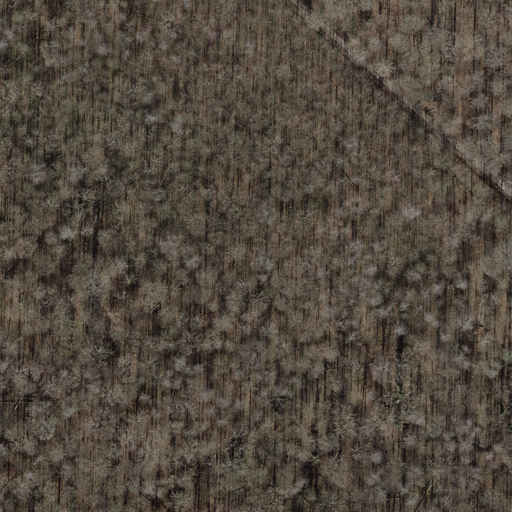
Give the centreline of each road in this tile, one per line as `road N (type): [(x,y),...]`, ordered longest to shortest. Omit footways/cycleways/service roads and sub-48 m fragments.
road 1 (track): [(0,279),(256,0)]
road 2 (track): [(279,0),(511,201)]
